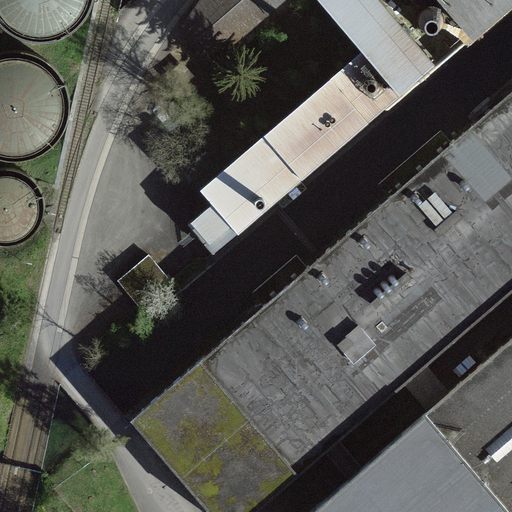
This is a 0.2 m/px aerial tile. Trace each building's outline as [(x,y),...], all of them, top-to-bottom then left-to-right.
[(0,0),(0,14),(4,21),(20,32),(39,37),(58,34),(74,24),(86,8),(87,0),(0,0)] [(206,0),(180,23),(209,57),(274,0),(206,0)] [(211,204),(186,225),(211,255),(237,234),(399,96),(433,66),(377,0),(317,0),(361,52),(199,190),(211,204)] [(439,0),(470,35),(511,0),(410,0),(411,1),(411,0),(439,0)] [(0,151),(15,155),(34,151),(50,139),(61,123),(65,104),(60,84),(49,68),(33,57),(13,54),(0,56),(0,151)] [(511,511),(511,90),(260,306),(246,313),(244,320),(131,417),(210,511),(250,511),(511,287),(511,336),(307,511),(511,511)] [(0,237),(5,239),(18,237),(30,231),(38,221),(42,208),(40,195),(34,183),(24,175),(11,171),(0,172),(0,237)] [(147,256),(116,282),(138,307),(168,281),(147,256)]
